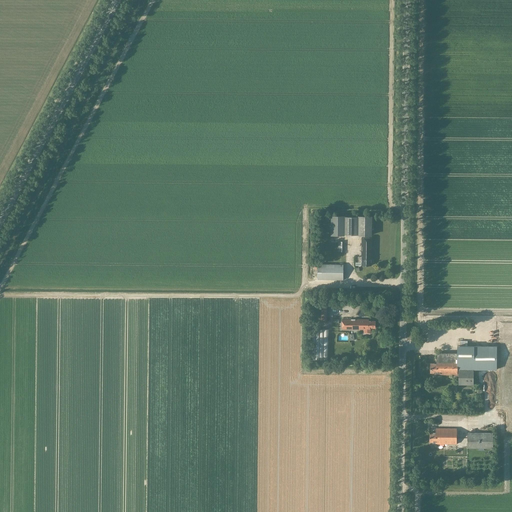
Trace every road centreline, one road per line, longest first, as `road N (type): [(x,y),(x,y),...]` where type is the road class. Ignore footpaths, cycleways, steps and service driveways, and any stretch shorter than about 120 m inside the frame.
road 1 (unclassified): [(400,511),(406,0)]
road 2 (secondary): [(0,221),(116,0)]
